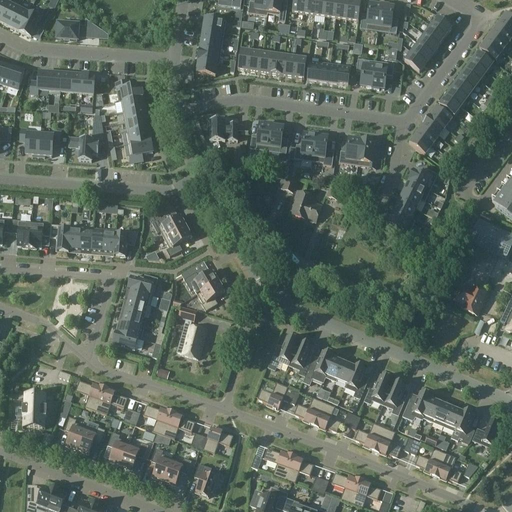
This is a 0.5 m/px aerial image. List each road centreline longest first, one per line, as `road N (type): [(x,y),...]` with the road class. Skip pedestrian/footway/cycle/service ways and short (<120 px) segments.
road 1 (residential): [(483,511),(226,409)]
road 2 (residential): [(511,401),(266,292)]
road 3 (residential): [(400,121),(241,99),(174,111)]
road 4 (residential): [(197,178),(165,192),(0,179)]
road 5 (residential): [(173,60),(32,49),(0,34)]
road 6 (residential): [(157,511),(0,452)]
road 7 (residential): [(447,0),(471,13),(475,27),(400,121)]
road 8 (residential): [(226,409),(88,361)]
road 9 (residential): [(266,292),(197,178)]
road 10 (unclassified): [(62,274),(107,281),(88,361)]
road 11 (residential): [(226,409),(266,292)]
